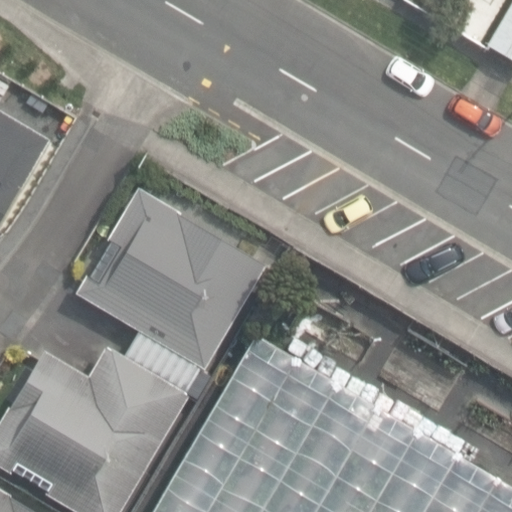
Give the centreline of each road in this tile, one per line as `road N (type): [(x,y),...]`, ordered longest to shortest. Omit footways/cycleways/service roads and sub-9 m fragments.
road 1 (residential): [(192,0),(511,188)]
road 2 (residential): [(188,0),(0,316)]
